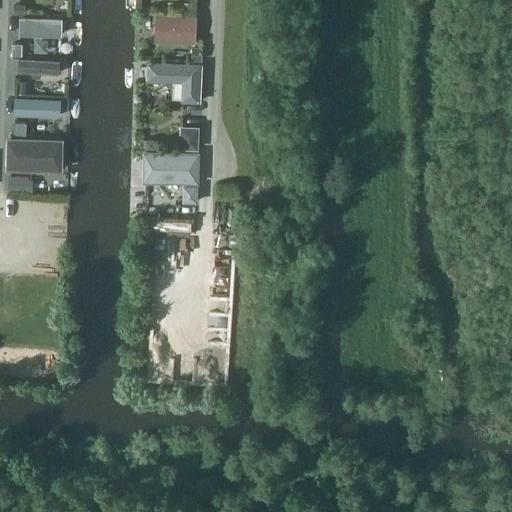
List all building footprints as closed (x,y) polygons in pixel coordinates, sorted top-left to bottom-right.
[(26,14),(26,4),(14,4),(14,13),(26,14)] [(199,41),(200,14),(159,12),(158,39),(199,41)] [(64,28),(66,22),(63,15),(23,15),(23,16),(16,16),(16,27),(23,27),(23,28),(32,28),(32,32),(39,32),(41,28),(64,28)] [(18,54),(28,53),(27,45),(18,45),(18,54)] [(203,60),(204,46),(193,45),(192,60),(203,60)] [(62,72),(63,59),(15,56),(15,70),(34,71),(35,76),(43,76),(44,71),(62,72)] [(150,60),(150,80),(175,81),(174,98),(184,99),(184,101),(204,101),(206,62),(150,60)] [(27,93),(27,84),(18,84),(18,92),(27,93)] [(14,98),(14,116),(60,118),(61,99),(14,98)] [(27,134),(27,122),(17,122),(16,133),(27,134)] [(202,149),(203,125),(183,125),(183,148),(202,149)] [(65,170),(66,138),(10,137),(9,169),(65,170)] [(155,148),(155,139),(146,138),(145,148),(155,148)] [(147,149),(146,182),(203,183),(204,151),(147,149)] [(10,174),(9,191),(33,192),(34,179),(29,179),(29,175),(10,174)] [(184,196),(184,202),(187,202),(198,202),(198,197),(198,185),(184,185),(184,196)]
